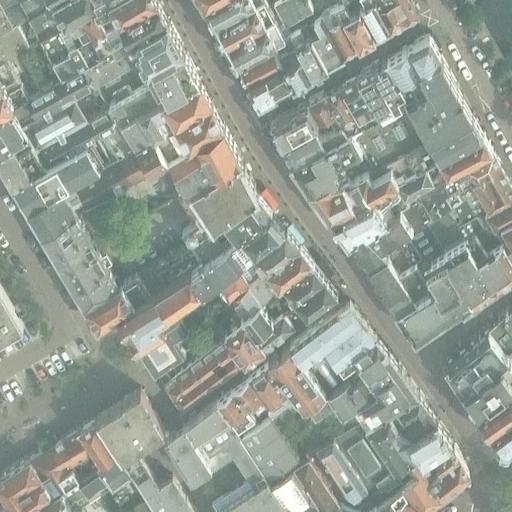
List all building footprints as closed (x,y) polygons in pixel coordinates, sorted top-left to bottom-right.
[(113,44),(129,35),(167,14),(159,0),(148,0),(69,43),(68,44),(70,47),(68,48),(70,52),(53,61),(53,63),(52,64),(53,65),(54,65),(56,67),(41,77),(47,85),(84,65),(88,63),(81,50),(96,41),(102,51),(113,44)] [(64,25),(107,0),(60,0),(52,5),(57,14),(64,25)] [(69,43),(148,0),(107,0),(64,25),(59,27),(69,43)] [(216,21),(254,0),(209,0),(206,2),(216,21)] [(227,42),(276,15),(275,13),(272,7),(276,5),(280,12),(302,0),(254,0),(216,21),(227,42)] [(291,31),(289,27),(286,22),(313,7),(309,0),(302,0),(280,12),(276,15),(227,42),(238,61),(273,42),(281,37),(291,31)] [(375,36),(355,0),(354,0),(347,4),(344,0),(335,0),(338,4),(336,5),(359,45),(375,36)] [(391,27),(376,0),(355,0),(375,36),(391,27)] [(419,12),(411,0),(376,0),(391,27),(419,12)] [(359,45),(336,5),(329,9),(335,19),(328,23),(344,53),(359,45)] [(29,45),(17,24),(17,23),(13,25),(3,6),(0,7),(0,60),(13,54),(25,48),(29,45)] [(344,53),(328,23),(323,13),(314,18),(320,28),(312,33),(328,62),(344,53)] [(183,44),(167,14),(129,35),(145,64),(146,65),(147,68),(149,72),(186,51),(185,47),(183,44)] [(328,62),(312,33),(307,23),(291,31),(303,52),(313,70),(328,62)] [(249,82),(265,73),(289,60),(303,52),(291,31),(281,37),(287,48),(279,52),(273,42),(238,61),(237,61),(249,82)] [(431,85),(420,65),(441,53),(430,33),(388,55),(410,95),(414,92),(417,98),(421,95),(419,92),(431,85)] [(145,64),(129,35),(113,44),(126,65),(135,60),(139,67),(145,64)] [(126,65),(113,44),(102,51),(103,54),(99,56),(114,81),(120,78),(116,71),(126,65)] [(199,74),(186,51),(149,72),(150,73),(163,95),(199,74)] [(313,70),(303,52),(289,60),(292,65),(286,68),(293,82),(313,70)] [(376,164),(403,149),(473,112),(441,53),(420,65),(431,85),(419,92),(421,95),(417,98),(408,102),(405,97),(394,103),(379,112),(364,120),(352,126),(366,149),(376,164)] [(1,78),(20,66),(13,54),(0,60),(0,81),(2,80),(1,78)] [(410,95),(388,55),(372,64),(394,103),(405,97),(410,95)] [(99,56),(88,63),(84,65),(95,82),(103,78),(107,85),(114,81),(99,56)] [(293,82),(286,68),(292,65),(289,60),(265,73),(275,92),(293,82)] [(394,103),(372,64),(357,73),(379,112),(394,103)] [(88,117),(75,94),(90,85),(94,92),(99,89),(95,82),(84,65),(47,85),(28,95),(0,109),(0,147),(25,133),(44,164),(95,134),(116,122),(108,106),(106,102),(105,102),(104,101),(103,102),(102,103),(102,104),(103,106),(104,106),(106,108),(88,117)] [(163,95),(150,73),(143,77),(147,84),(138,89),(147,104),(163,95)] [(275,92),(265,73),(249,82),(258,98),(262,99),(275,92)] [(379,112),(357,73),(342,81),(364,120),(379,112)] [(153,135),(211,98),(199,74),(163,95),(147,104),(130,114),(116,122),(95,134),(110,160),(120,154),(135,146),(153,135)] [(0,109),(28,95),(21,82),(7,90),(2,80),(0,81),(0,109)] [(364,120),(342,81),(325,90),(335,109),(347,129),(352,126),(364,120)] [(147,104),(138,89),(130,93),(126,86),(118,91),(130,114),(147,104)] [(335,109),(325,90),(305,101),(308,105),(312,104),(320,118),(335,109)] [(130,114),(118,91),(112,94),(116,101),(108,106),(116,122),(130,114)] [(167,157),(224,123),(211,98),(153,135),(167,157)] [(282,140),(320,118),(312,104),(308,105),(305,101),(276,117),(274,125),(282,140)] [(293,158),(347,129),(335,109),(320,118),(282,140),(293,158)] [(415,170),(484,132),(473,112),(403,149),(415,170)] [(174,194),(240,155),(224,123),(167,157),(153,135),(135,146),(120,154),(135,181),(158,167),(174,194)] [(335,167),(366,149),(352,126),(347,129),(293,158),(311,185),(336,170),(335,167)] [(445,174),(493,148),(484,132),(415,170),(406,175),(415,190),(416,190),(445,174)] [(44,164),(25,133),(0,147),(0,160),(13,182),(44,164)] [(27,206),(110,160),(95,134),(44,164),(13,182),(27,206)] [(470,182),(501,163),(493,148),(445,174),(457,193),(472,185),(470,182)] [(399,179),(406,175),(415,170),(403,149),(376,164),(366,149),(335,167),(336,170),(311,185),(325,205),(332,215),(333,215),(399,179)] [(105,197),(123,187),(135,181),(120,154),(110,160),(27,206),(42,232),(77,212),(105,197)] [(220,216),(259,191),(255,184),(256,184),(240,155),(174,194),(176,197),(178,195),(182,201),(181,201),(193,219),(194,220),(182,228),(186,236),(220,216)] [(484,211),(511,195),(511,183),(501,163),(470,182),(472,185),(457,193),(445,174),(416,190),(433,218),(450,208),(459,225),(461,223),(484,211)] [(403,209),(412,202),(407,195),(415,190),(406,175),(399,179),(333,215),(349,237),(361,231),(364,233),(399,211),(403,209)] [(131,223),(125,211),(119,201),(127,196),(123,187),(105,197),(115,214),(121,225),(125,227),(131,223)] [(476,298),(457,268),(428,220),(433,218),(416,190),(415,190),(407,195),(412,202),(403,209),(399,211),(410,231),(386,246),(378,233),(372,236),(382,250),(399,269),(402,268),(418,293),(398,310),(416,336),(462,303),(464,306),(476,298)] [(189,265),(273,209),(274,209),(272,207),(259,191),(220,216),(186,236),(189,240),(176,247),(177,248),(189,265)] [(511,195),(484,211),(511,254),(511,195)] [(511,273),(511,254),(484,211),(461,223),(459,225),(450,208),(433,218),(428,220),(457,268),(476,298),(511,273)] [(214,274),(286,224),(273,209),(189,265),(203,286),(204,287),(216,278),(214,274)] [(382,250),(372,236),(378,233),(386,246),(410,231),(399,211),(364,233),(361,231),(349,237),(371,270),(382,263),(377,253),(382,250)] [(53,250),(87,230),(77,212),(42,232),(53,250)] [(227,293),(299,241),(286,224),(214,274),(216,278),(227,293)] [(65,270),(99,250),(87,230),(53,250),(65,270)] [(282,284),(313,259),(299,241),(227,293),(229,296),(225,300),(234,312),(238,317),(244,313),(261,301),(282,284)] [(118,313),(189,265),(177,248),(145,267),(119,283),(86,306),(98,326),(118,313)] [(75,287),(109,266),(99,250),(65,270),(75,287)] [(418,293),(402,268),(399,269),(382,250),(377,253),(382,263),(371,270),(397,308),(398,310),(418,293)] [(296,301),(327,276),(313,259),(282,284),(291,296),(296,301)] [(203,286),(189,265),(118,313),(119,314),(126,325),(128,328),(130,331),(130,330),(137,341),(179,312),(175,306),(203,286)] [(86,306),(119,283),(109,266),(75,287),(86,306)] [(307,313),(338,291),(327,276),(296,301),(285,309),(295,322),(307,313)] [(0,337),(24,323),(0,282),(0,337)] [(265,345),(294,323),(295,322),(285,309),(296,301),(291,296),(281,304),(275,298),(265,306),(261,301),(244,313),(256,331),(265,345)] [(377,332),(361,311),(354,302),(351,304),(347,303),(345,300),(307,329),(291,341),(326,391),(348,377),(337,361),(377,332)] [(462,387),(505,354),(511,349),(511,306),(448,362),(447,363),(462,387)] [(171,360),(199,341),(179,312),(137,341),(156,371),(168,361),(171,360)] [(265,345),(256,331),(244,313),(238,317),(240,320),(225,332),(222,329),(218,332),(220,336),(224,333),(226,334),(245,360),(265,345)] [(397,360),(392,353),(377,332),(337,361),(348,377),(349,377),(360,369),(359,367),(360,366),(364,371),(370,379),(397,360)] [(226,334),(215,343),(234,369),(245,360),(226,334)] [(326,391),(291,341),(268,358),(297,399),(303,406),(326,391)] [(234,369),(215,343),(203,352),(222,378),(234,369)] [(477,410),(511,383),(511,349),(505,354),(462,387),(477,410)] [(222,378),(203,352),(191,362),(209,388),(222,378)] [(297,399),(268,358),(252,370),(248,373),(277,415),(297,399)] [(388,408),(418,388),(397,360),(370,379),(364,371),(356,376),(351,379),(349,377),(348,377),(326,391),(303,406),(306,412),(309,410),(310,411),(311,410),(315,416),(330,406),(334,411),(329,415),(333,422),(339,418),(345,428),(362,418),(366,422),(388,408)] [(156,371),(164,382),(181,408),(195,398),(178,371),(170,377),(167,373),(173,369),(168,361),(156,371)] [(209,388),(191,362),(178,371),(195,398),(209,388)] [(277,415),(248,373),(233,385),(253,415),(235,427),(239,434),(270,410),(274,416),(277,415)] [(511,383),(477,410),(490,429),(511,413),(511,383)] [(253,415),(233,385),(217,397),(235,427),(253,415)] [(135,446),(165,426),(141,387),(123,398),(124,399),(96,416),(106,432),(118,450),(121,454),(135,446)] [(398,423),(428,403),(418,388),(388,408),(398,423)] [(235,427),(217,397),(201,409),(211,425),(208,426),(217,439),(235,427)] [(415,433),(439,418),(437,415),(428,403),(398,423),(401,428),(415,433)] [(421,459),(453,439),(439,418),(415,433),(401,428),(398,423),(388,408),(366,422),(362,418),(345,428),(306,452),(308,456),(327,484),(337,477),(346,491),(354,496),(366,489),(365,487),(378,478),(394,468),(416,453),(421,459)] [(244,442),(239,434),(235,427),(217,439),(208,426),(211,425),(201,409),(187,420),(195,434),(213,462),(234,448),(244,442)] [(299,455),(288,437),(274,416),(270,410),(239,434),(244,442),(262,470),(265,475),(289,461),(299,455)] [(511,443),(511,442),(511,413),(490,429),(498,442),(510,444),(511,443)] [(118,450),(106,432),(96,416),(58,439),(69,457),(81,474),(118,450)] [(213,462),(195,434),(187,420),(169,434),(194,474),(213,462)] [(0,487),(6,497),(69,457),(58,439),(0,475),(0,487)] [(431,473),(461,453),(460,451),(453,439),(421,459),(431,473)] [(262,470),(244,442),(234,448),(252,476),(262,470)] [(144,460),(135,446),(121,454),(127,464),(130,468),(144,460)] [(86,511),(82,504),(72,504),(69,498),(77,498),(127,464),(121,454),(118,450),(81,474),(20,511),(86,511)] [(328,511),(341,504),(327,484),(308,456),(306,452),(303,454),(302,453),(299,455),(289,461),(292,466),(321,511),(328,511)] [(431,473),(421,459),(416,453),(394,468),(420,509),(444,490),(431,473)] [(461,477),(469,467),(461,453),(431,473),(444,490),(461,477)] [(16,511),(20,511),(81,474),(69,457),(6,497),(16,511)] [(159,483),(144,460),(130,468),(145,492),(159,483)] [(321,511),(292,466),(289,461),(265,475),(290,511),(289,511),(321,511)] [(416,511),(420,509),(394,468),(378,478),(382,485),(399,511),(416,511)] [(289,511),(290,511),(265,475),(262,470),(252,476),(234,488),(250,511),(289,511)] [(158,511),(162,511),(187,496),(173,474),(159,483),(145,492),(148,496),(158,511)] [(399,511),(382,485),(378,478),(365,487),(366,489),(380,511),(399,511)] [(250,511),(234,488),(212,503),(217,511),(250,511)] [(380,511),(366,489),(354,496),(365,511),(380,511)] [(158,511),(148,496),(135,506),(139,511),(158,511)] [(197,511),(187,496),(162,511),(197,511)]
